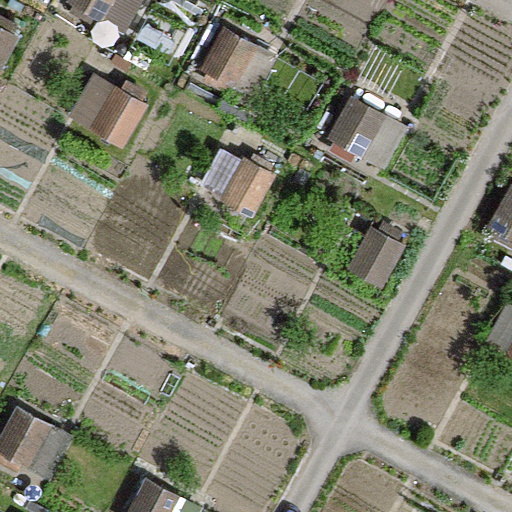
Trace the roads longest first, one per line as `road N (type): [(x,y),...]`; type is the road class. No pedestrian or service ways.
road 1 (track): [(511,509),(0,232)]
road 2 (track): [(290,511),(511,109)]
